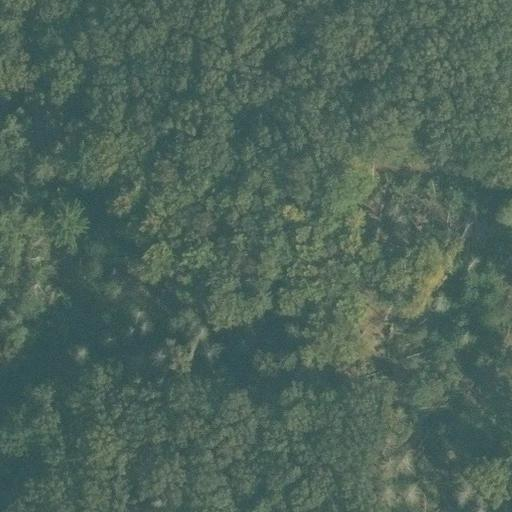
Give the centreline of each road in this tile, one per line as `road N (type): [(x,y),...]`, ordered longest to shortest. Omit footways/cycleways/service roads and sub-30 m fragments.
road 1 (track): [(48,156),(511,185)]
road 2 (track): [(12,511),(24,251),(48,156)]
